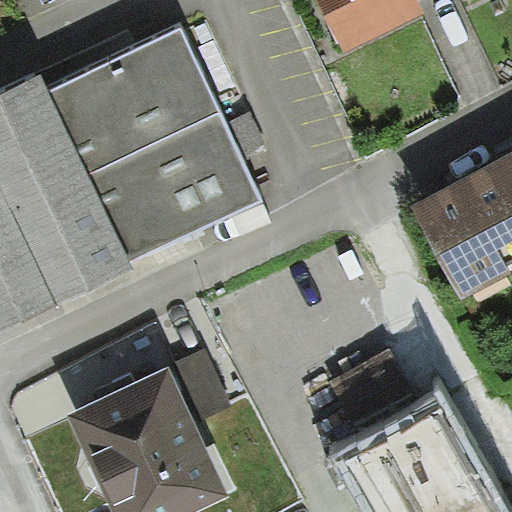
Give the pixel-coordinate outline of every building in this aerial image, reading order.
[(316,0),(341,51),(424,11),(418,0),(316,0)] [(34,75),(0,90),(0,333),(130,272),(129,260),(259,198),(178,27),(42,91),(34,75)] [(511,157),(412,211),(459,300),(511,271),(511,157)] [(386,511),(489,511),(394,346),(335,379),(368,438),(350,448),(386,511)] [(127,387),(66,417),(112,511),(189,511),(226,495),(192,426),(230,408),(203,351),(127,387)]
